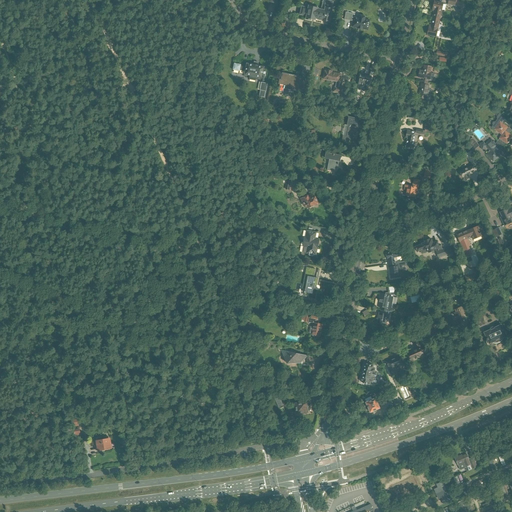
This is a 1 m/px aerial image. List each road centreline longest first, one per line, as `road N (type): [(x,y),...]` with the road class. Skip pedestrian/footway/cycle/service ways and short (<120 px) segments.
road 1 (unclassified): [(315,441),(0,482)]
road 2 (primary): [(298,459),(0,500)]
road 3 (primary): [(45,511),(296,475)]
road 4 (track): [(287,442),(196,244)]
road 5 (tertiary): [(315,441),(363,231)]
road 6 (primary): [(309,472),(511,400)]
road 7 (unclassified): [(398,60),(269,32),(229,0)]
road 8 (tertiary): [(363,231),(398,60)]
road 9 (primary): [(511,381),(352,444)]
road 10 (track): [(190,231),(123,80)]
road 11 (unclassified): [(369,232),(430,215),(511,174)]
